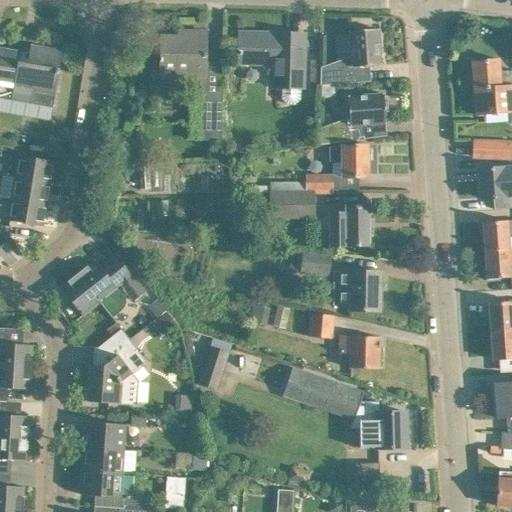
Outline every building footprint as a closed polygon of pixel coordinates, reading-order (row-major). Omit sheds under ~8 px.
[(320,67),(320,85),(370,82),(369,66),(381,65),(378,29),(371,30),(371,26),(355,27),(356,31),(348,31),(350,57),(321,67),(320,67)] [(497,35),(503,44),(511,37),(511,32),(508,27),(497,35)] [(160,77),(204,79),(205,32),(179,31),(178,37),(161,37),(160,77)] [(238,33),(238,53),(238,63),(275,64),(274,88),(281,88),(281,99),(286,105),(294,105),(300,99),(300,88),(302,88),(303,54),(304,34),(238,33)] [(0,98),(52,107),(55,90),(59,69),(51,68),(54,49),(30,45),(29,53),(0,47),(0,98)] [(470,61),(473,88),(508,85),(511,84),(511,69),(500,71),(499,59),(470,61)] [(511,84),(508,85),(473,88),(475,115),(511,111),(511,84)] [(199,93),(199,141),(221,141),(222,94),(199,93)] [(319,128),(318,145),(352,141),(351,126),(385,124),(384,112),(387,112),(386,97),(383,97),(383,94),(347,97),(349,117),(319,128)] [(304,108),(304,124),(316,124),(316,108),(304,108)] [(473,157),(493,158),(511,158),(511,142),(474,141),(473,157)] [(342,178),(368,177),(368,159),(371,159),(371,147),(367,147),(367,145),(341,145),(341,147),(329,147),(329,162),(342,162),(342,178)] [(17,155),(14,177),(49,183),(53,161),(17,155)] [(498,168),(478,169),(481,198),(494,197),(495,209),(511,208),(511,166),(503,167),(498,168)] [(270,194),(312,194),(332,193),(332,176),(304,177),(304,182),(270,182),(270,193),(270,194)] [(14,177),(10,199),(46,205),(49,183),(14,177)] [(312,194),(270,194),(270,193),(252,193),(252,212),(268,212),(268,219),(313,219),(312,194)] [(10,199),(10,201),(7,220),(42,227),(46,205),(10,199)] [(330,212),(330,224),(330,246),(348,246),(368,246),(369,206),(346,206),(346,212),(330,212)] [(511,220),(482,222),(484,251),(509,249),(508,237),(511,236),(511,220)] [(511,277),(511,248),(509,249),(484,251),(486,279),(511,277)] [(289,273),(300,274),(327,276),(329,254),(291,251),(289,273)] [(144,292),(116,257),(101,269),(95,261),(77,274),(100,303),(111,318),(121,310),(124,307),(125,303),(125,299),(124,296),(127,293),(133,301),(144,292)] [(380,272),(341,271),(332,271),(331,306),(348,307),(348,310),(379,311),(380,272)] [(100,303),(77,274),(60,288),(82,316),(100,303)] [(511,301),(488,303),(490,331),(511,329),(511,301)] [(270,308),(253,304),(249,321),(266,326),(270,308)] [(310,313),(307,335),(331,339),(334,316),(310,313)] [(106,330),(111,336),(120,329),(116,323),(106,330)] [(0,365),(31,367),(32,345),(22,345),(23,330),(0,328),(0,365)] [(88,402),(108,403),(136,405),(138,382),(132,374),(137,370),(136,369),(146,361),(120,329),(111,336),(102,344),(113,358),(103,366),(94,366),(94,375),(90,374),(88,402)] [(511,329),(490,331),(492,360),(511,358),(511,329)] [(340,336),(340,354),(350,354),(350,368),(378,369),(379,337),(340,336)] [(226,353),(209,348),(197,384),(214,389),(226,353)] [(0,401),(6,401),(7,388),(29,390),(31,367),(0,365),(0,401)] [(284,391),(301,397),(355,414),(350,429),(360,429),(360,448),(377,448),(405,448),(404,412),(377,413),(377,402),(360,403),(363,394),(291,371),(284,391)] [(511,382),(494,384),(496,418),(511,416),(511,382)] [(0,436),(27,438),(28,416),(0,414),(0,436)] [(145,418),(131,417),(130,426),(145,427),(145,418)] [(84,430),(82,446),(123,449),(125,425),(107,423),(87,422),(86,430),(84,430)] [(511,432),(501,432),(500,449),(511,450),(511,432)] [(0,472),(2,472),(3,459),(25,461),(27,438),(0,436),(0,472)] [(82,458),(81,470),(121,473),(123,449),(82,446),(82,447),(85,447),(84,458),(82,458)] [(192,454),(192,469),(205,470),(205,463),(206,454),(192,454)] [(355,463),(355,475),(378,475),(378,463),(355,463)] [(121,473),(81,470),(80,487),(82,487),(82,495),(102,496),(120,498),(121,473)] [(511,506),(511,472),(498,471),(496,506),(511,506)] [(185,476),(166,475),(164,507),(182,508),(184,508),(185,476)] [(0,485),(0,507),(22,509),(24,487),(0,485)] [(291,511),(293,497),(293,490),(282,490),(278,489),(276,511),(291,511)] [(147,507),(148,498),(125,497),(125,506),(147,507)]
